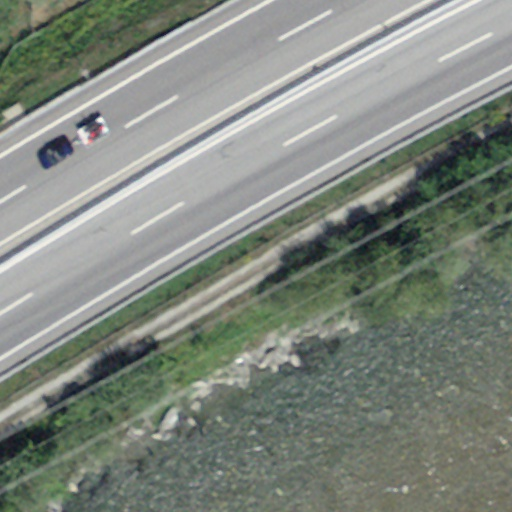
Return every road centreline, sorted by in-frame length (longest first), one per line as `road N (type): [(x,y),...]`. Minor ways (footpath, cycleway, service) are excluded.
road 1 (motorway): [(0,306),(176,196),(511,21)]
road 2 (track): [(0,420),(511,151)]
road 3 (motorway): [(342,0),(0,193)]
